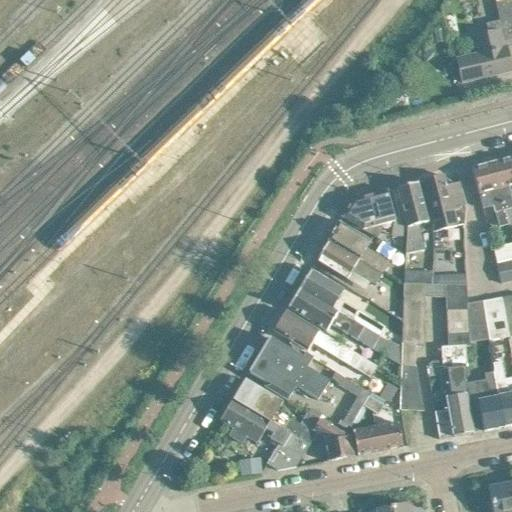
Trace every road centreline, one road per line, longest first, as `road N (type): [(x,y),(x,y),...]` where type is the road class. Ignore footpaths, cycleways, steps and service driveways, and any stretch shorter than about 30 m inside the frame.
road 1 (tertiary): [(135,508),(339,172),(511,121)]
road 2 (residential): [(172,511),(436,460)]
